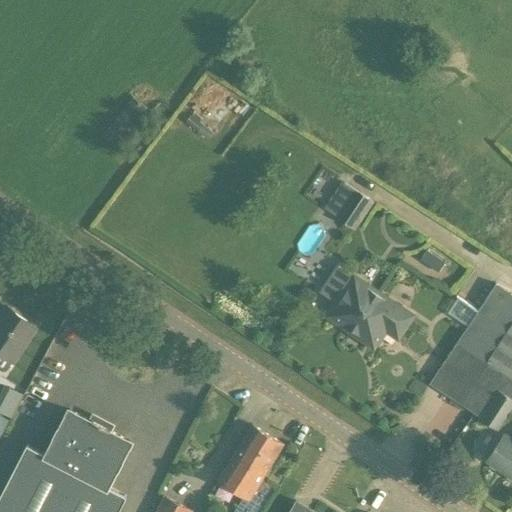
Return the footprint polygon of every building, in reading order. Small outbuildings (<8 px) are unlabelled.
[(356,230),(375,201),(359,191),(340,219),(356,230)] [(328,294),(339,301),(338,303),(346,308),(337,321),(375,347),(387,329),(399,337),(414,316),(356,277),(352,282),(340,275),(328,294)] [(430,383),(481,417),(479,419),(498,430),(510,413),(511,414),(511,293),(498,284),(430,383)] [(0,316),(0,369),(2,371),(6,370),(36,326),(7,306),(0,316)] [(27,444),(0,496),(0,511),(118,511),(127,496),(108,486),(131,441),(110,430),(111,428),(91,418),(90,420),(69,409),(46,454),(27,444)] [(0,415),(0,436),(9,420),(0,415)] [(219,480),(250,499),(283,444),(252,426),(219,480)] [(487,462),(511,477),(511,437),(511,438),(504,436),(487,462)] [(191,511),(192,510),(163,495),(154,511),(191,511)] [(316,511),(297,500),(289,511),(316,511)]
